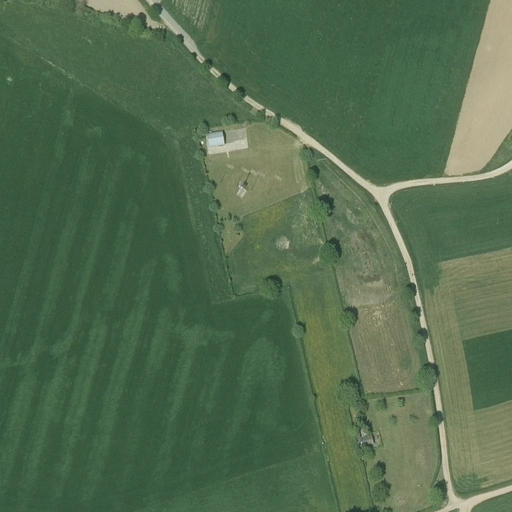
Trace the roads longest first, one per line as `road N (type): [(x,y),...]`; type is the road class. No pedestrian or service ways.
road 1 (track): [(455,506),(414,286),(382,194)]
road 2 (track): [(382,194),(225,83),(146,0)]
road 3 (track): [(382,194),(511,166)]
